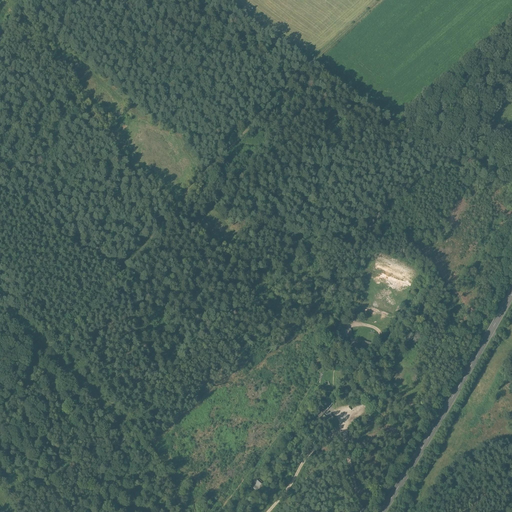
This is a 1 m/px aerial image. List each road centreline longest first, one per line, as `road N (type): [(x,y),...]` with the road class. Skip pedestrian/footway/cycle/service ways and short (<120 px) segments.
road 1 (track): [(0,405),(235,141)]
road 2 (track): [(511,255),(457,366),(362,510)]
road 3 (secondary): [(511,294),(382,511)]
road 4 (track): [(235,141),(380,0)]
road 5 (track): [(45,355),(147,446)]
